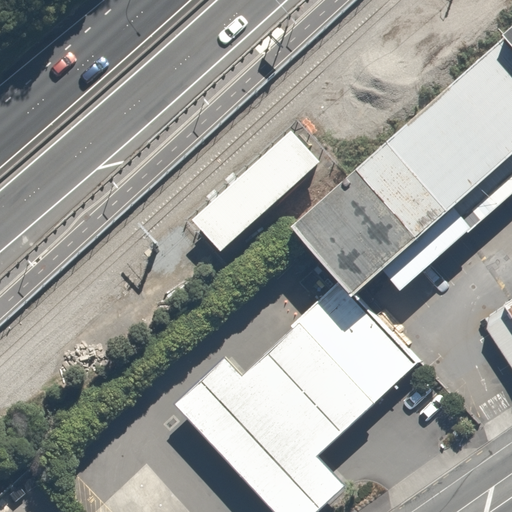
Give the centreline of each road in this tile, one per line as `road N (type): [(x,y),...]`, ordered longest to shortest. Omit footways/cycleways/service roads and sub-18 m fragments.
road 1 (trunk): [(248,0),(0,218)]
road 2 (trunk): [(0,124),(141,0)]
